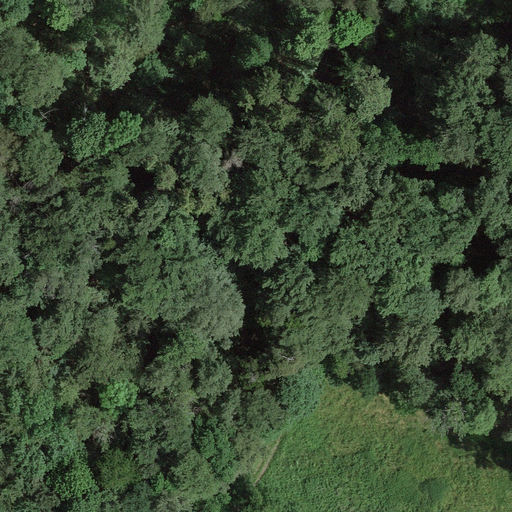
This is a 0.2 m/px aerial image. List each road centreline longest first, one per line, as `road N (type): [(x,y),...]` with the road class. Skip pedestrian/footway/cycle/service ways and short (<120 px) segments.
road 1 (track): [(511,127),(443,121),(324,75),(73,0)]
road 2 (track): [(443,121),(364,276),(271,386),(227,471),(225,511)]
road 3 (track): [(238,53),(177,77),(141,76),(111,62),(72,0)]
